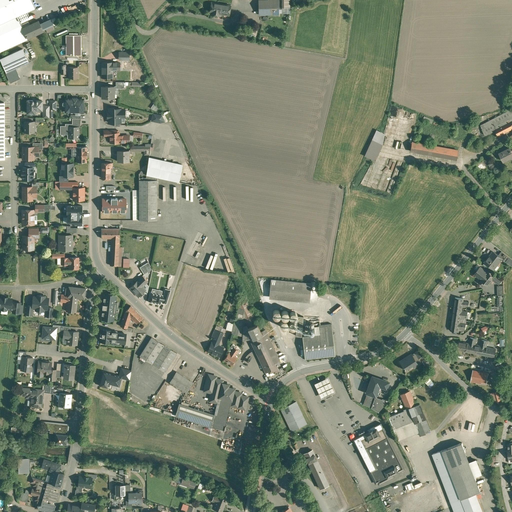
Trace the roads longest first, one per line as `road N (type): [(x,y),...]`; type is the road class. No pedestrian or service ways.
road 1 (residential): [(60,511),(95,275)]
road 2 (tertiary): [(270,402),(164,330),(100,269)]
road 3 (tertiary): [(100,269),(93,251),(94,88)]
road 4 (tertiary): [(404,334),(511,200)]
road 5 (tertiary): [(270,402),(293,376),(374,355),(404,334)]
road 6 (unclassified): [(508,419),(404,334)]
